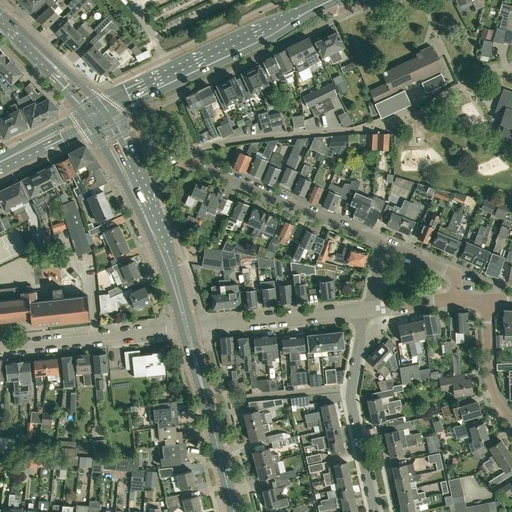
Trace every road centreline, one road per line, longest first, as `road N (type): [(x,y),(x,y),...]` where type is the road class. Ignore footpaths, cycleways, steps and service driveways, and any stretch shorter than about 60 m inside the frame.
road 1 (residential): [(384,243),(197,165),(189,151),(395,124),(461,86),(511,73)]
road 2 (primary): [(98,112),(309,11)]
road 3 (primary): [(186,327),(148,211),(98,112)]
road 4 (residential): [(372,511),(350,402),(362,309)]
road 5 (primary): [(232,511),(186,327)]
road 6 (residential): [(186,327),(0,347)]
road 7 (unclassified): [(186,327),(362,309)]
road 8 (primary): [(98,112),(0,17)]
road 9 (residential): [(484,300),(492,395),(511,416)]
